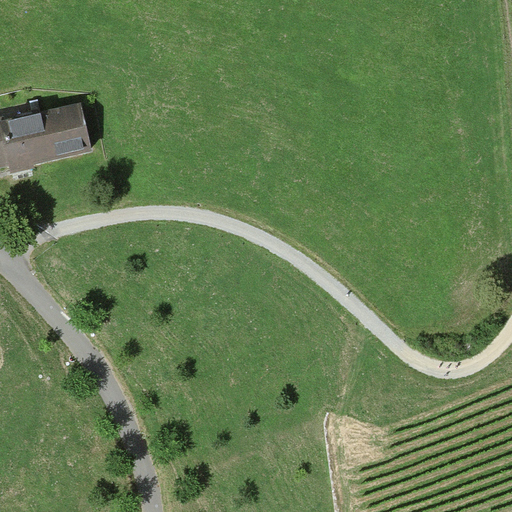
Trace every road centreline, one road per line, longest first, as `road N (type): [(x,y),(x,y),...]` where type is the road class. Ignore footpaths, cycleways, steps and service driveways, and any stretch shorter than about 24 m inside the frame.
road 1 (track): [(511,326),(496,349),(464,370),(427,369),(295,260),(184,214),(61,226),(0,252)]
road 2 (residential): [(0,256),(112,394),(152,511)]
road 3 (track): [(491,0),(511,198)]
